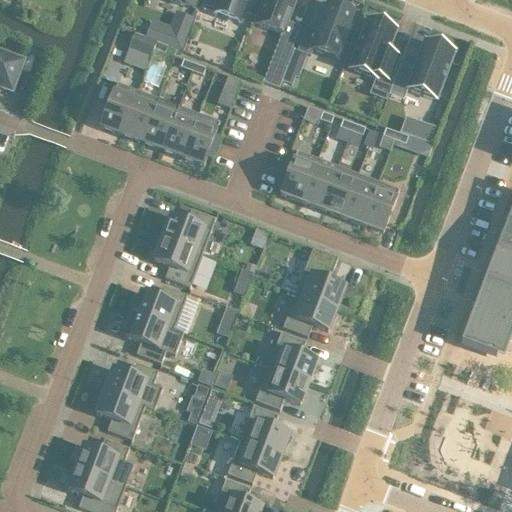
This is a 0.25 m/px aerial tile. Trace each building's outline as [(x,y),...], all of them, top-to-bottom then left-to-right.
[(249,0),(206,0),(203,9),(241,23),(249,0)] [(296,0),(264,0),(255,24),(282,34),(283,34),(287,23),(296,0)] [(334,7),(329,5),(318,33),(312,50),(338,59),(355,15),(349,12),(343,6),(334,7)] [(192,21),(177,15),(165,45),(181,51),(192,21)] [(396,30),(368,19),(350,68),(378,79),(378,76),(390,81),(398,58),(387,53),(396,30)] [(299,27),(287,23),(283,34),(294,39),(299,27)] [(307,28),(298,51),(310,56),(312,50),(318,33),(307,28)] [(157,43),(134,34),(128,49),(151,58),(154,50),(157,43)] [(282,34),(278,43),(291,48),(294,39),(283,34),(282,34)] [(454,52),(426,41),(418,63),(403,57),(393,84),(436,101),(454,52)] [(168,47),(157,43),(154,50),(165,54),(168,47)] [(11,92),(15,81),(22,64),(0,55),(0,89),(0,88),(11,92)] [(195,65),(183,60),(181,68),(192,72),(195,65)] [(206,69),(195,65),(192,72),(203,76),(206,69)] [(285,73),(282,82),(292,86),(295,77),(285,73)] [(228,77),(225,86),(237,91),(241,82),(228,77)] [(138,92),(117,84),(101,127),(122,135),(138,92)] [(393,119),(402,95),(391,91),(382,114),(393,119)] [(158,100),(138,92),(122,135),(142,142),(155,109),(158,100)] [(199,115),(179,107),(175,117),(162,150),(183,158),(199,115)] [(175,117),(155,109),(142,142),(162,150),(175,117)] [(334,117),(323,113),(320,120),(331,125),(334,117)] [(220,123),(199,115),(183,158),(204,166),(220,123)] [(424,126),(398,116),(392,131),(397,133),(408,138),(418,141),(424,126)] [(354,125),(343,121),(340,128),(351,132),(354,125)] [(365,129),(354,125),(351,132),(363,137),(365,129)] [(392,131),(386,129),(383,137),(394,141),(397,133),(392,131)] [(408,138),(397,133),(394,141),(406,145),(408,138)] [(318,160),(297,152),(281,195),(302,203),(318,160)] [(338,168),(318,160),(302,203),(322,210),(338,168)] [(322,210),(342,218),(358,175),(338,168),(322,210)] [(378,183),(358,175),(342,218),(362,225),(378,183)] [(362,225),(383,233),(399,191),(378,183),(362,225)] [(186,223),(170,217),(162,239),(203,255),(216,220),(191,211),(186,223)] [(511,213),(507,227),(511,228),(511,233),(478,320),(511,333),(511,213)] [(354,223),(350,233),(370,241),(374,231),(354,223)] [(203,255),(162,239),(154,262),(170,267),(165,280),(190,289),(203,255)] [(309,260),(334,270),(338,259),(313,250),(309,260)] [(334,270),(309,260),(296,295),(336,310),(345,288),(329,282),(334,270)] [(242,270),(235,289),(246,293),(253,274),(242,270)] [(134,315),(174,330),(187,297),(162,287),(157,300),(142,294),(134,315)] [(336,310),(296,295),(283,329),(308,339),(312,326),(328,332),(336,310)] [(226,308),(222,318),(234,323),(238,312),(226,308)] [(174,330),(134,315),(125,338),(141,344),(136,356),(161,366),(166,353),(175,357),(184,334),(174,330)] [(306,343),(281,334),(268,368),(309,384),(317,362),(301,356),(306,343)] [(113,370),(104,392),(145,408),(154,411),(163,389),(153,385),(158,373),(133,364),(129,376),(113,370)] [(309,384),(268,368),(255,403),(280,412),(285,400),(300,406),(309,384)] [(202,370),(197,382),(210,387),(214,374),(202,370)] [(220,373),(215,387),(226,391),(231,378),(220,373)] [(198,385),(193,398),(204,402),(209,389),(198,385)] [(132,442),(145,408),(104,392),(96,414),(112,420),(107,433),(132,442)] [(278,417),(253,407),(240,442),(281,457),(289,435),(273,429),(278,417)] [(203,413),(199,424),(212,429),(216,418),(203,413)] [(191,414),(187,423),(195,426),(199,417),(191,414)] [(197,426),(194,433),(209,439),(212,432),(197,426)] [(100,452),(84,446),(76,469),(126,488),(134,465),(125,462),(129,450),(104,440),(100,452)] [(281,457),(240,442),(227,476),(252,486),(257,473),(273,479),(281,457)] [(116,511),(126,488),(76,469),(67,491),(83,497),(78,509),(85,511),(116,511)] [(251,490),(225,481),(213,511),(260,511),(262,508),(246,503),(251,490)]
